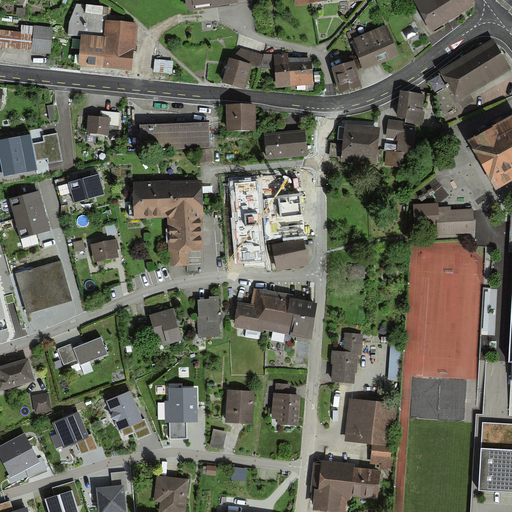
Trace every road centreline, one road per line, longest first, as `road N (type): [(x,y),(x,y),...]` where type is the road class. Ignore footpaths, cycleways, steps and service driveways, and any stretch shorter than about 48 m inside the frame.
road 1 (residential): [(0,350),(173,283),(212,275),(318,276)]
road 2 (tertiary): [(0,71),(323,102)]
road 3 (residential): [(306,468),(176,452),(112,461),(6,493)]
road 4 (residential): [(479,203),(505,255),(499,418)]
road 5 (tertiary): [(323,102),(365,97),(398,81),(495,15)]
road 6 (residential): [(306,468),(318,276)]
road 7 (residential): [(318,276),(323,102)]
road 8 (residential): [(511,105),(463,132),(462,167),(479,203)]
